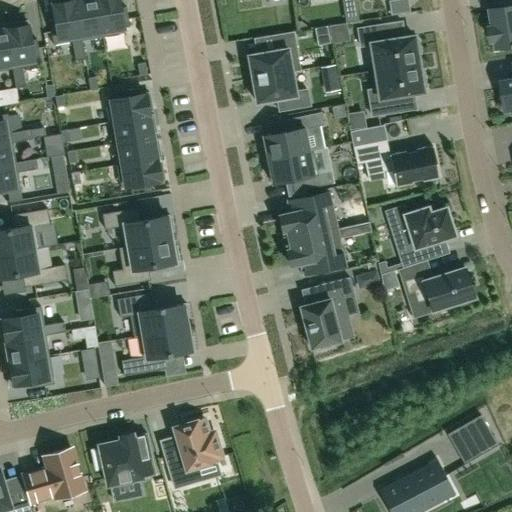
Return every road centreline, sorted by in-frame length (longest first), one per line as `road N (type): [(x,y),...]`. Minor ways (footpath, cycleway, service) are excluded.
road 1 (residential): [(261,375),(186,0)]
road 2 (residential): [(511,266),(478,167),(450,0)]
road 3 (residential): [(261,375),(0,434)]
road 4 (residential): [(305,511),(261,375)]
